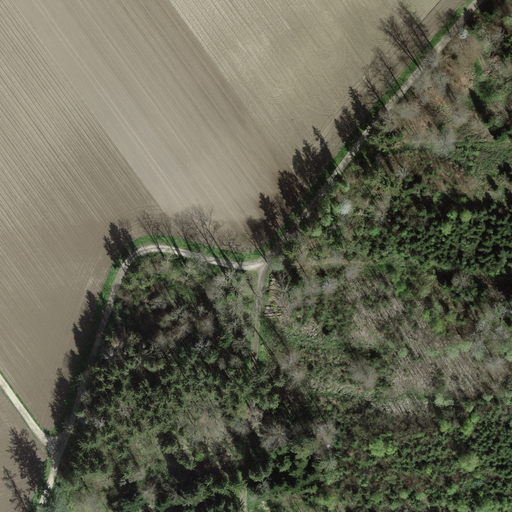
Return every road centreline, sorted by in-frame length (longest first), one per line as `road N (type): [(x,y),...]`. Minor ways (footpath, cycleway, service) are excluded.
road 1 (track): [(58,459),(128,262),(152,250),(257,272),(476,0)]
road 2 (track): [(257,272),(245,511)]
